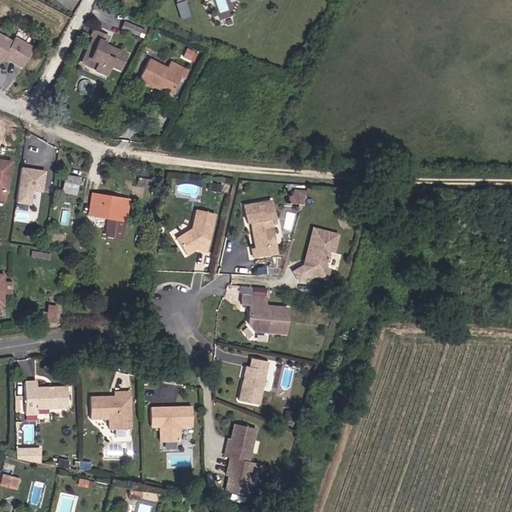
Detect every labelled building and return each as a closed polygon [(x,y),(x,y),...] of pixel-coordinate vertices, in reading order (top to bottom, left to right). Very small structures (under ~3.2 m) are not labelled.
[(138,36),(141,29),(124,21),(121,29),(138,36)] [(88,59),(96,39),(99,40),(102,34),(92,29),(89,36),(91,37),(79,63),(93,70),(96,63),(88,59)] [(119,71),(127,53),(105,44),(108,37),(102,34),(99,40),(96,39),(88,59),(96,63),(93,70),(92,71),(105,77),(110,67),(119,71)] [(33,48),(14,37),(11,42),(0,35),(0,60),(1,61),(3,57),(22,68),(33,48)] [(191,61),(195,53),(188,50),(184,58),(191,61)] [(170,96),(180,77),(183,79),(187,70),(169,62),(166,68),(148,59),(138,80),(170,96)] [(6,193),(11,162),(0,160),(0,200),(4,201),(5,193),(6,193)] [(40,191),(44,172),(21,168),(15,202),(29,204),(31,190),(40,191)] [(76,193),(79,177),(67,174),(63,190),(76,193)] [(220,192),(220,185),(211,184),(210,191),(220,192)] [(289,202),(304,203),(305,190),(290,189),(289,202)] [(93,216),(96,195),(91,194),(88,215),(93,216)] [(121,239),(128,201),(96,195),(93,216),(107,219),(111,219),(108,236),(121,239)] [(276,253),(270,219),(274,218),(271,201),(243,206),(246,223),(254,222),(254,227),(250,228),(254,249),(250,249),(252,258),(276,253)] [(206,252),(215,214),(196,210),(191,229),(176,239),(186,256),(192,252),(193,249),(195,247),(197,251),(206,252)] [(37,238),(37,231),(21,229),(20,236),(37,238)] [(324,268),(326,262),(328,262),(329,257),(327,257),(328,251),(333,252),(338,235),(312,229),(305,259),(307,263),(293,272),(298,282),(311,274),(312,276),(323,278),(327,276),(329,269),(324,268)] [(48,260),(49,255),(25,251),(24,256),(48,260)] [(0,305),(2,306),(2,294),(11,294),(11,282),(3,282),(2,275),(0,274),(0,305)] [(284,334),(287,308),(265,306),(265,297),(241,296),(241,304),(249,305),(247,326),(252,331),(284,334)] [(54,322),(56,307),(47,306),(46,314),(45,322),(54,322)] [(257,405),(266,363),(251,359),(249,367),(245,367),(238,401),(257,405)] [(34,382),(23,383),(23,414),(35,414),(35,409),(66,408),(66,387),(35,389),(34,382)] [(130,428),(129,392),(113,392),(113,397),(89,397),(89,419),(108,418),(108,429),(130,428)] [(191,427),(190,407),(149,408),(150,423),(158,423),(158,427),(159,442),(179,441),(179,427),(191,427)] [(292,421),(293,414),(285,412),(284,419),(292,421)] [(247,497),(254,463),(248,462),(256,429),(233,424),(229,439),(227,449),(224,449),(223,456),(229,458),(227,466),(229,466),(227,476),(223,491),(247,497)] [(16,460),(42,460),(42,446),(16,446),(16,460)] [(67,468),(68,461),(59,459),(58,466),(67,468)] [(12,474),(14,466),(8,464),(6,472),(12,474)] [(8,487),(11,477),(3,475),(1,485),(8,487)] [(16,489),(18,479),(11,477),(8,487),(16,489)] [(140,497),(141,490),(131,489),(130,496),(140,497)]
